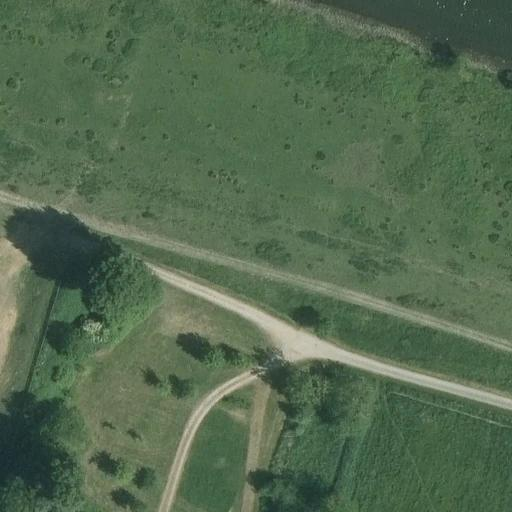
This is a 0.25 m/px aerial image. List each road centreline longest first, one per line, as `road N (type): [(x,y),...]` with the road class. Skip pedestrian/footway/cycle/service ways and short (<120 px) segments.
road 1 (track): [(42,231),(258,317),(294,355),(334,354),(511,404)]
road 2 (track): [(511,347),(49,210)]
road 3 (track): [(42,231),(0,350)]
